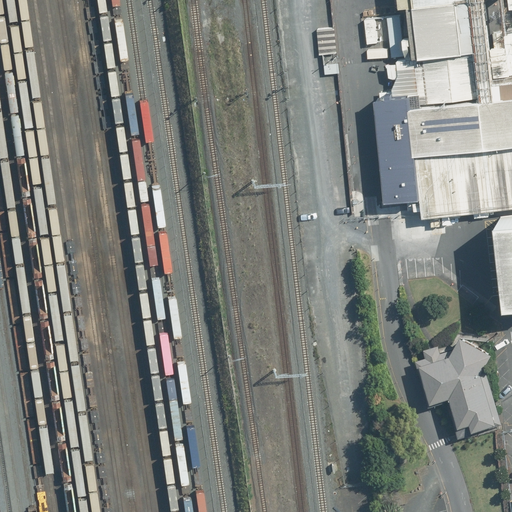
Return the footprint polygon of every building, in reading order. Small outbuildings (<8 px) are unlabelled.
[(448,0),(411,4),(417,53),(418,53),(480,46),(475,0),(448,0)] [(376,19),(363,20),(366,44),(378,42),(376,19)] [(336,53),(333,27),(316,29),(319,55),(336,53)] [(494,47),(489,48),(493,77),(511,74),(511,29),(492,33),(494,47)] [(485,95),(480,46),(418,53),(424,101),(485,95)] [(339,62),(323,64),(324,75),(340,73),(339,62)] [(511,141),(511,92),(485,95),(424,101),(415,102),(420,150),(511,141)] [(511,141),(420,150),(426,214),(511,204),(511,141)] [(511,214),(499,216),(508,301),(511,300),(511,214)] [(488,380),(483,383),(481,371),(489,353),(458,335),(452,347),(439,350),(438,344),(421,348),(424,357),(417,359),(428,402),(447,397),(458,438),(502,424),(488,380)]
